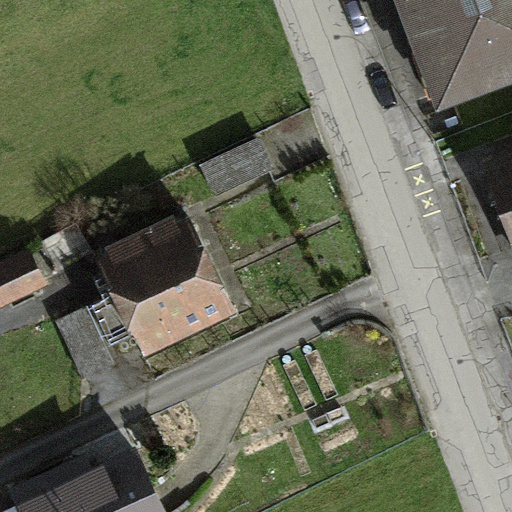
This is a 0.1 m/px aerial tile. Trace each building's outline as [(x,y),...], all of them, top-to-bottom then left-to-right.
[(511,0),(406,0),(445,95),(511,68),(511,0)] [(256,155),(203,170),(207,184),(260,168),(256,155)] [(511,158),(489,168),(511,227),(511,158)] [(183,218),(105,253),(148,350),(226,315),(183,218)] [(16,261),(0,267),(0,299),(27,289),(16,261)] [(136,511),(110,450),(14,491),(23,511),(136,511)]
